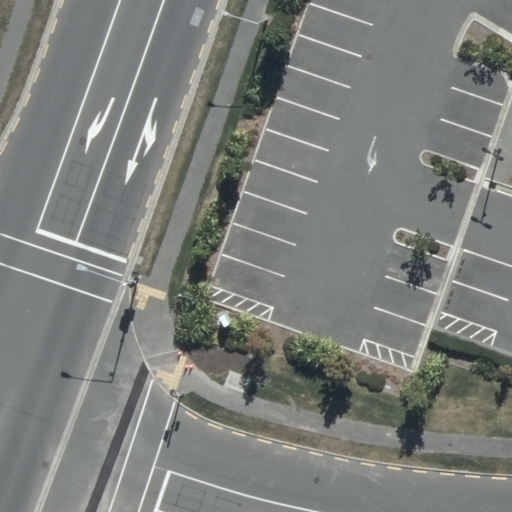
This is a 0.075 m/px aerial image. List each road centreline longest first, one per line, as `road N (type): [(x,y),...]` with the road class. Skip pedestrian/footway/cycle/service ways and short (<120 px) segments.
road 1 (unclassified): [(131,0),(0,347)]
road 2 (unclassified): [(0,466),(159,511)]
